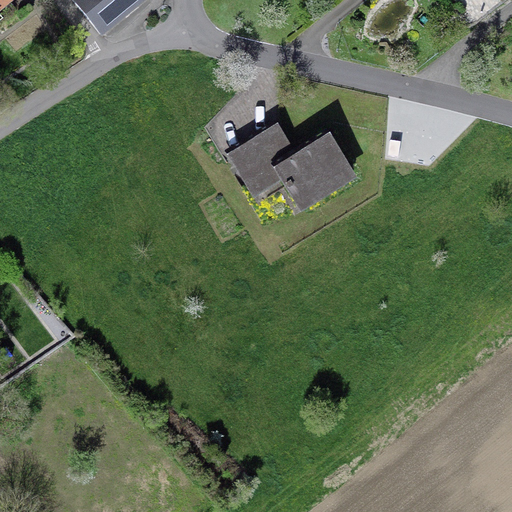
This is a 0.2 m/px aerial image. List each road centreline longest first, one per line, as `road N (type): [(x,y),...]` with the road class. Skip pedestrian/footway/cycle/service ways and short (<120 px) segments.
road 1 (residential): [(190,31),(212,46),(511,116)]
road 2 (residential): [(0,130),(105,59),(190,31)]
